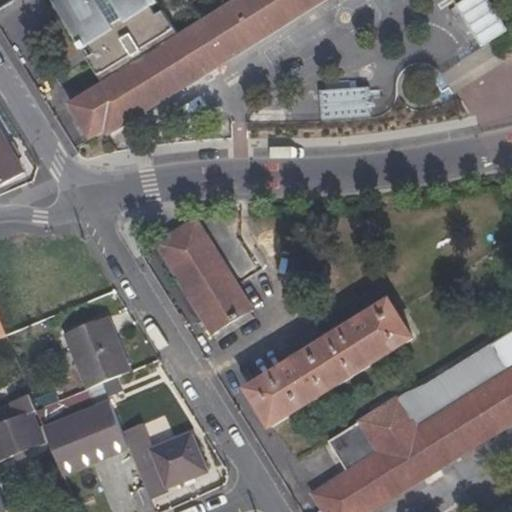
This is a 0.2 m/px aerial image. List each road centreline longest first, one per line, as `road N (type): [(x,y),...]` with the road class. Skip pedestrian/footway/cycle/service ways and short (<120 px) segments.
road 1 (residential): [(88,213),(201,183),(343,177),(511,152)]
road 2 (residential): [(88,213),(262,489)]
road 3 (residential): [(0,65),(88,213)]
